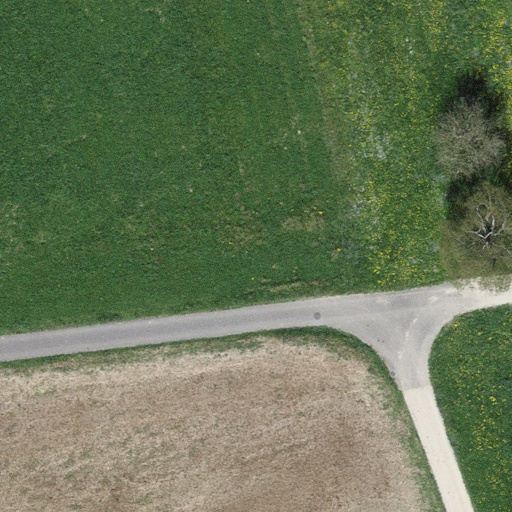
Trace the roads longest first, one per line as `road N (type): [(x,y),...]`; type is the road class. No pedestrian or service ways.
road 1 (residential): [(0,350),(385,309)]
road 2 (track): [(511,293),(385,309),(463,511)]
